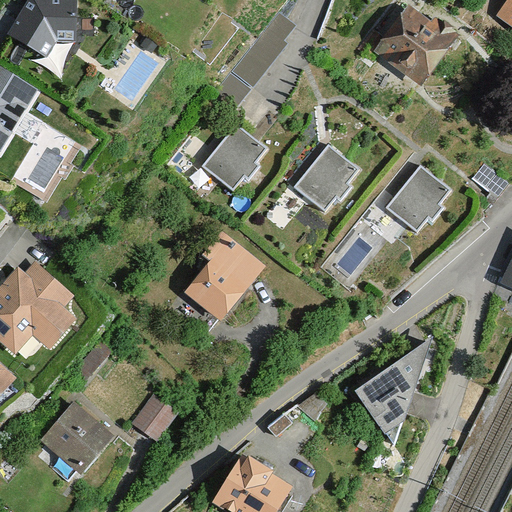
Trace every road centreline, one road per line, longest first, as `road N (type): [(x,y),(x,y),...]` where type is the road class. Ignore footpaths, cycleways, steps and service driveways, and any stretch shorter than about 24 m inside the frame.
road 1 (unclassified): [(495,240),(151,511)]
road 2 (residential): [(495,240),(471,346),(410,511)]
